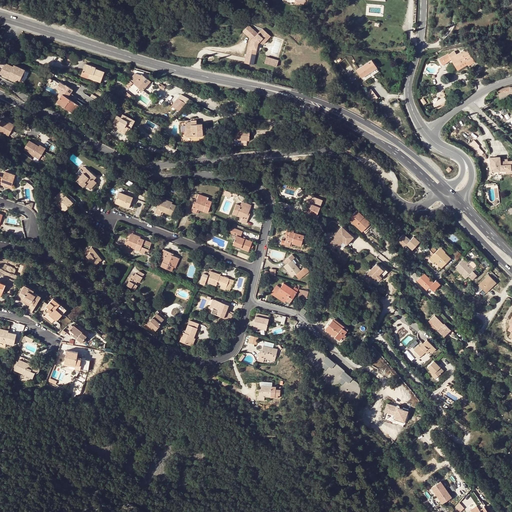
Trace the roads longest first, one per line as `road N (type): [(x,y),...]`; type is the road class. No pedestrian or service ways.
road 1 (secondary): [(0,16),(154,64),(273,90)]
road 2 (residential): [(50,255),(184,358),(211,362),(230,353),(248,303)]
road 3 (tertiary): [(402,203),(357,161),(328,149),(156,165)]
road 4 (secondary): [(448,188),(359,121),(273,90)]
road 5 (secondary): [(273,90),(375,141),(439,195)]
road 6 (residential): [(256,268),(268,213),(260,191),(225,178),(158,178)]
road 7 (residential): [(511,282),(473,340),(398,267)]
road 8 (residential): [(374,335),(363,361),(352,365),(304,321),(248,303)]
road 9 (residential): [(101,216),(256,268)]
road 10 (tertiary): [(140,164),(0,93)]
road 11 (tertiary): [(423,0),(407,91),(427,134)]
